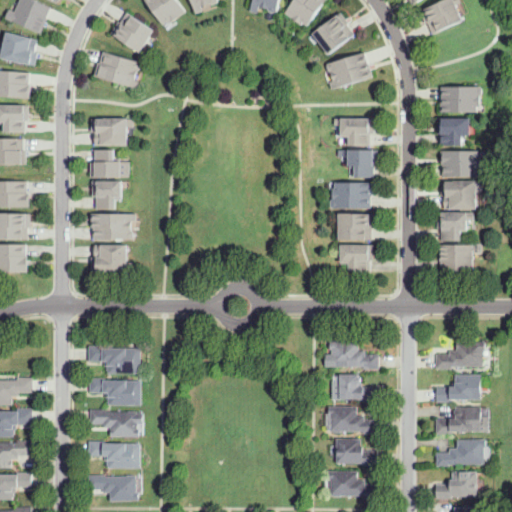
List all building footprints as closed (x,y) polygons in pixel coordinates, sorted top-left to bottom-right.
[(58,4),(47,0),(21,0),(18,9),(13,7),(9,16),(47,31),(58,4)] [(176,0),(186,13),(169,26),(168,24),(163,27),(146,1),(147,0),(176,0)] [(217,0),(218,3),(215,4),(210,6),(210,5),(199,9),(198,6),(194,8),(191,0),(217,0)] [(260,14),(252,12),(255,0),(283,0),(279,14),(276,13),(271,12),(271,10),(262,8),(260,14)] [(327,0),(310,26),(306,23),(304,25),(289,13),(297,0),(327,0)] [(434,33),(429,22),(426,23),(421,11),(445,0),(462,0),(463,2),(457,5),(464,20),(434,33)] [(115,38),(123,26),(121,24),(128,14),(154,31),(139,54),(115,38)] [(329,56),(313,35),(342,14),(350,25),(348,26),(356,36),(329,56)] [(4,60),(10,33),(38,40),(35,53),(33,52),(32,57),(33,57),(31,66),(4,60)] [(335,88),(333,80),(337,79),(334,71),(331,69),(330,64),(332,61),(368,50),(372,63),(373,62),(377,75),(335,88)] [(106,52),(141,61),(140,64),(139,69),(138,71),(135,83),(132,82),(131,88),(102,80),(106,66),(103,65),(106,52)] [(0,72),(32,74),(31,88),(27,88),(27,102),(0,100),(0,72)] [(479,112),(442,112),(442,99),(443,99),(444,86),(481,86),(484,88),(484,94),(481,95),(481,107),(479,107),(479,112)] [(24,134),(4,134),(4,125),(0,125),(0,113),(2,113),(2,105),(23,105),(23,112),(23,121),(24,134)] [(472,116),(472,133),(464,133),(464,143),(442,143),(442,132),(439,132),(439,116),(472,116)] [(372,145),(351,145),(351,136),(343,136),(343,125),(336,125),(336,118),(375,118),(375,134),(373,134),(372,145)] [(128,119),(128,146),(99,147),(98,134),(101,134),(101,129),(100,119),(128,119)] [(23,168),(0,168),(0,140),(25,140),(25,153),(23,153),(23,168)] [(119,175),(91,176),(91,162),(97,161),(97,149),(113,149),(113,158),(119,158),(119,175)] [(356,177),(356,166),(350,166),(350,150),(379,149),(380,164),(376,164),(376,177),(356,177)] [(445,177),(445,163),(449,163),(448,151),(478,151),(478,156),(481,156),(481,167),(483,170),(483,174),(481,176),(445,177)] [(99,179),(122,179),(122,196),(115,196),(115,209),(98,209),(98,196),(99,195),(99,179)] [(0,181),(31,181),(31,195),(27,195),(27,209),(0,209),(0,181)] [(446,210),(446,196),(443,196),(443,182),(478,181),(479,208),(446,210)] [(334,209),(332,207),(331,201),(334,199),(334,188),(337,188),(336,183),(374,182),(374,196),(373,196),(373,208),(334,209)] [(443,241),(443,227),(439,227),(439,213),(475,212),(475,220),(468,220),(468,229),(462,230),(463,241),(443,241)] [(31,242),(3,242),(2,214),(30,213),(30,227),(31,227),(31,242)] [(134,240),(96,241),(96,229),(93,229),(93,214),(131,213),(131,218),(134,218),(134,231),(134,233),(134,238),(134,240)] [(373,239),(340,239),(340,213),(376,213),(376,227),(373,227),(373,239)] [(442,272),(442,260),(441,260),(441,245),(474,244),(474,272),(442,272)] [(22,275),(0,275),(0,245),(28,245),(28,258),(22,258),(22,275)] [(372,271),(350,271),(350,263),(342,263),(342,245),(375,245),(374,260),(372,260),(372,271)] [(98,246),(128,246),(128,274),(99,274),(99,265),(100,265),(100,260),(98,260),(98,246)] [(381,369),(376,369),(365,369),(365,367),(332,366),(333,350),(330,350),(330,341),(360,342),(360,351),(366,351),(366,354),(381,355),(381,369)] [(437,369),(437,354),(451,354),(451,351),(457,351),(457,342),(487,341),(487,350),(485,350),(485,367),(453,367),(453,369),(437,369)] [(142,373),(109,373),(110,366),(107,366),(107,361),(91,361),(91,346),(99,346),(99,344),(107,344),(107,348),(142,348),(142,373)] [(363,402),(363,400),(363,398),(339,398),(339,372),(362,372),(362,384),(365,384),(365,387),(378,386),(379,401),(363,402)] [(437,401),(437,400),(437,387),(448,387),(447,383),(454,383),(454,373),(481,373),(482,399),(453,400),(453,401),(437,401)] [(13,405),(0,404),(0,380),(18,380),(19,377),(34,378),(34,393),(20,392),(20,396),(13,396),(13,405)] [(111,405),(111,397),(108,397),(108,392),(93,392),(92,378),(106,378),(107,381),(135,380),(136,404),(111,405)] [(379,434),(364,434),(364,431),(342,431),(342,433),(335,433),(335,431),(332,431),(332,414),(330,414),(330,406),(358,407),(358,415),(366,416),(366,419),(379,419),(379,434)] [(453,434),(437,434),(438,419),(455,420),(455,406),(482,407),(482,431),(453,430),(453,434)] [(14,436),(0,436),(0,412),(19,412),(19,409),(34,409),(33,424),(14,424),(14,436)] [(141,436),(112,436),(112,427),(105,427),(105,424),(92,423),(92,409),(108,409),(108,412),(139,412),(139,429),(141,429),(141,436)] [(379,465),(364,465),(364,463),(338,463),(338,438),(362,438),(362,446),(365,446),(365,451),(379,451),(379,465)] [(450,466),(437,466),(437,452),(451,452),(451,448),(458,448),(458,439),(487,439),(487,447),(486,447),(486,464),(450,464),(450,466)] [(0,467),(0,443),(19,443),(19,441),(33,440),(34,455),(20,455),(20,459),(13,459),(13,467),(0,467)] [(109,468),(109,460),(107,460),(107,455),(91,455),(91,441),(106,441),(106,444),(142,443),(142,468),(109,468)] [(365,497),(365,495),(332,496),(332,479),(330,479),(330,471),(359,471),(359,479),(367,479),(367,483),(380,483),(380,497),(365,497)] [(0,499),(0,475),(18,475),(18,472),(33,472),(33,487),(18,487),(18,492),(16,492),(16,499),(0,499)] [(452,498),(446,498),(437,498),(437,484),(449,484),(449,478),(452,478),(452,472),(478,472),(477,496),(452,495),(452,498)] [(111,501),(111,492),(105,492),(104,489),(91,489),(90,475),(106,474),(106,477),(138,475),(138,492),(140,492),(140,500),(111,501)]
